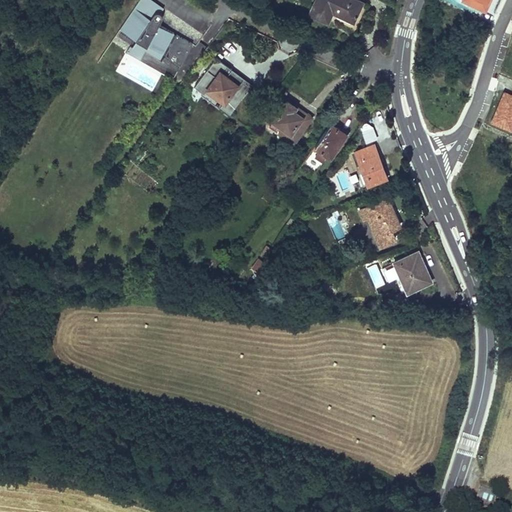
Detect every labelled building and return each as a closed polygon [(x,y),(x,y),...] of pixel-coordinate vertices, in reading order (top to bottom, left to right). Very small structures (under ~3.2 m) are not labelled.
[(164,8),(152,0),(139,0),(134,7),(150,17),(153,12),(155,11),(157,11),(159,11),(161,12),(164,8)] [(363,2),(358,0),(315,0),(309,13),(328,21),(333,10),(337,12),(336,13),(354,21),(363,2)] [(193,43),(159,24),(161,19),(162,16),(162,14),(161,12),(159,11),(157,11),(155,11),(153,12),(150,17),(134,7),(120,28),(136,40),(147,45),(145,49),(160,57),(163,53),(181,65),(193,43)] [(136,40),(120,28),(116,33),(133,44),(136,40)] [(145,49),(147,45),(136,40),(133,44),(127,52),(140,58),(145,49)] [(228,111),(248,85),(229,70),(231,67),(216,54),(193,83),(203,91),(208,85),(223,97),(219,103),(228,111)] [(251,82),(231,67),(229,70),(248,85),(251,82)] [(286,100),(281,108),(269,124),(295,143),(299,137),(298,136),(306,125),(307,126),(313,117),(306,112),(305,113),(302,117),(294,111),(296,107),(286,100)] [(269,124),(281,108),(274,104),(260,124),(266,129),(269,124)] [(302,117),(305,113),(296,107),(294,111),(302,117)] [(347,133),(331,122),(315,145),(320,149),(315,156),(323,161),(327,154),(331,156),(347,133)] [(363,141),(376,140),(376,128),(363,129),(363,141)] [(374,144),(356,150),(368,184),(387,178),(374,144)] [(388,196),(360,208),(364,219),(369,217),(373,227),(373,228),(380,245),(396,238),(392,229),(400,225),(395,213),(393,214),(391,207),(393,206),(388,196)] [(365,241),(353,246),(356,254),(368,249),(365,241)] [(419,250),(415,252),(423,272),(428,270),(419,250)] [(415,252),(394,261),(407,291),(432,281),(428,270),(423,272),(415,252)] [(258,258),(250,268),(257,273),(265,263),(258,258)] [(393,265),(383,269),(386,279),(397,276),(393,265)] [(394,293),(378,292),(378,298),(393,300),(394,293)]
